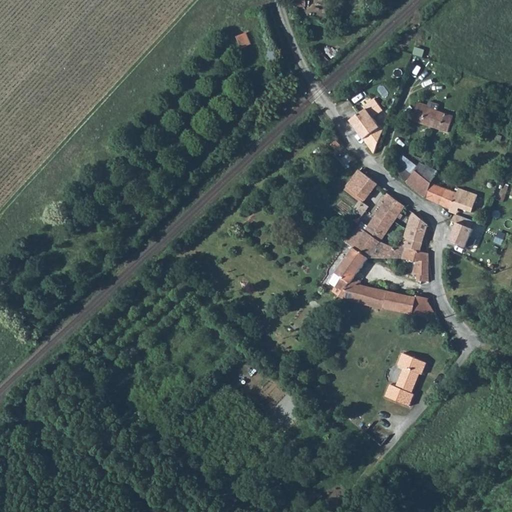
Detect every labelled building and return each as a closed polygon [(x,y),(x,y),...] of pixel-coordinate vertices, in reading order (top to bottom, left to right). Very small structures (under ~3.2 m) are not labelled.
[(237,37),(243,48),(252,44),(246,32),(237,37)] [(372,153),(382,131),(373,118),(382,111),(373,98),(363,106),(366,109),(348,121),(372,153)] [(439,104),(429,101),(427,105),(418,102),(411,121),(448,132),(453,115),(437,110),(439,104)] [(404,157),(400,165),(413,174),(417,167),(404,157)] [(400,165),(395,174),(424,198),(431,182),(433,179),(436,171),(421,162),(417,167),(413,174),(400,165)] [(345,189),(366,202),(380,181),(359,167),(345,189)] [(431,182),(424,198),(441,204),(447,189),(431,182)] [(447,189),(441,204),(449,208),(451,205),(459,207),(471,211),(477,194),(459,188),(457,192),(447,189)] [(365,231),(354,247),(369,257),(380,241),(387,231),(405,205),(387,193),(384,197),(387,200),(365,231)] [(449,208),(448,211),(455,213),(457,214),(459,207),(451,205),(449,208)] [(414,214),(405,247),(420,251),(427,224),(414,214)] [(474,220),(457,214),(454,220),(458,222),(451,239),(467,246),(475,227),(472,226),(474,220)] [(365,231),(359,226),(347,243),(353,248),(354,247),(365,231)] [(369,257),(401,258),(405,247),(392,250),(380,241),(369,257)] [(353,248),(336,273),(348,282),(350,283),(369,257),(354,247),(353,248)] [(405,247),(401,258),(415,261),(412,273),(418,274),(417,279),(428,281),(428,253),(420,251),(405,247)] [(482,266),(493,272),(499,258),(486,254),(482,266)] [(348,282),(339,296),(381,308),(413,314),(417,296),(350,283),(348,282)] [(417,296),(413,314),(440,319),(428,303),(428,297),(417,295),(417,296)] [(391,383),(385,396),(410,406),(415,393),(413,392),(419,374),(423,375),(427,362),(403,352),(399,365),(404,367),(396,385),(391,383)] [(373,421),(365,431),(382,445),(390,435),(373,421)]
